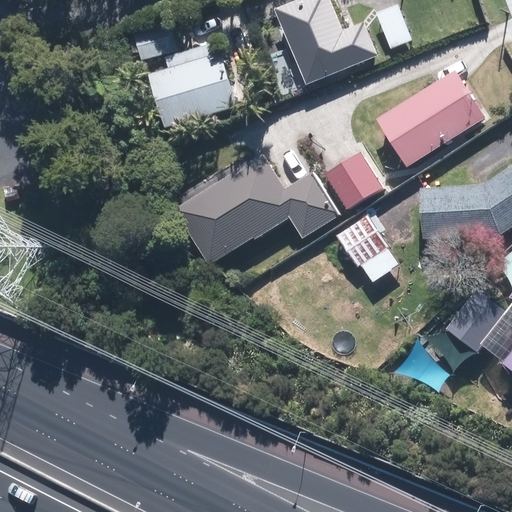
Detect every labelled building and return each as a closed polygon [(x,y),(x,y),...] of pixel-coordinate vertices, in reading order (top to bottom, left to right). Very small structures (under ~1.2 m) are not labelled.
[(318,0),(279,16),(308,89),(377,61),(364,28),(343,37),(328,0),(318,0)] [(399,4),(373,15),(390,52),(416,41),(399,4)] [(174,28),(136,39),(142,63),(181,52),(174,28)] [(147,67),(165,131),(238,111),(220,47),(147,67)] [(377,124),(406,170),(484,121),(455,75),(377,124)] [(383,190),(361,154),(325,177),(346,212),(383,190)] [(284,191),(262,156),(182,205),(185,210),(177,214),(209,266),(289,218),(302,239),(337,218),(311,174),(284,191)] [(511,172),(510,170),(483,189),(420,192),(423,243),(500,238),(511,229),(511,172)] [(388,250),(367,217),(335,238),(357,270),(361,268),(371,284),(397,267),(387,251),(388,250)] [(476,295),(446,332),(474,355),(504,318),(476,295)]
